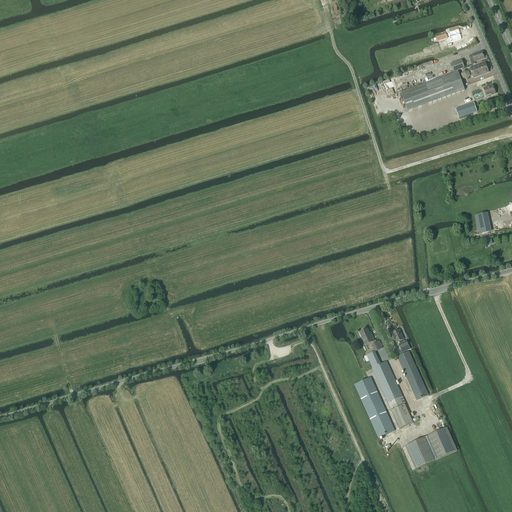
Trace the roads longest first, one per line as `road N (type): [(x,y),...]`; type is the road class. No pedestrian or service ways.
road 1 (unclassified): [(0,417),(511,269)]
road 2 (track): [(431,290),(468,372),(425,400)]
